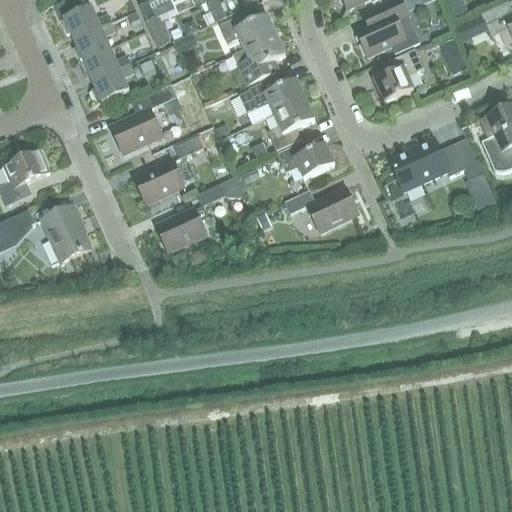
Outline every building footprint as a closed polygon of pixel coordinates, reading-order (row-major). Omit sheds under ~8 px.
[(213,16),(224,11),(218,0),(193,0),(197,8),(207,3),(213,16)] [(343,0),(349,13),(377,0),(343,0)] [(401,2),(372,15),(364,19),(369,30),(357,35),(369,61),(393,50),(396,58),(420,47),(409,21),(410,21),(401,2)] [(466,5),(453,11),(458,21),(471,14),(466,5)] [(492,41),(509,33),(511,39),(511,11),(509,6),(482,18),(492,41)] [(75,44),(113,27),(109,18),(98,23),(92,10),(61,24),(68,39),(72,37),(75,44)] [(224,11),(213,16),(218,26),(228,21),(224,11)] [(137,16),(129,20),(133,31),(142,27),(137,16)] [(240,42),(245,54),(277,40),(268,19),(250,27),(245,17),(220,28),(229,48),(240,42)] [(158,48),(170,43),(159,20),(148,25),(158,48)] [(190,25),(185,28),(189,37),(200,32),(197,27),(190,25)] [(117,35),(113,27),(75,44),(78,50),(74,52),(80,66),(111,52),(106,40),(117,35)] [(277,40),(245,54),(234,59),(248,90),(273,79),(269,68),(286,60),(277,40)] [(453,42),(440,48),(447,63),(460,57),(453,42)] [(93,85),(131,68),(127,59),(116,64),(111,52),(80,66),(86,80),(90,79),(93,85)] [(387,79),(375,85),(385,107),(414,93),(408,80),(425,73),(416,53),(382,68),(387,79)] [(151,63),(141,68),(145,77),(155,72),(151,63)] [(135,77),(131,68),(93,85),(96,92),(92,94),(99,108),(130,94),(124,82),(135,77)] [(269,107),(275,119),(306,104),(297,84),(279,92),(275,81),(249,93),(258,112),(269,107)] [(178,101),(172,88),(148,99),(154,112),(178,101)] [(238,89),(228,91),(233,109),(243,107),(238,89)] [(316,124),(306,104),(275,119),(280,130),(268,135),(277,155),(303,143),(298,133),(316,124)] [(511,109),(480,124),(489,143),(482,146),(495,176),(497,175),(500,176),(504,176),(508,176),(511,174),(511,109)] [(163,141),(150,113),(112,131),(124,158),(163,141)] [(226,127),(216,131),(220,139),(230,135),(226,127)] [(199,140),(175,151),(181,163),(204,152),(199,140)] [(417,150),(418,153),(391,165),(405,195),(448,175),(450,181),(466,174),(454,148),(440,155),(434,142),(417,150)] [(287,177),(299,171),(304,183),(336,169),(326,148),(309,156),(304,146),(278,157),(287,177)] [(11,185),(0,190),(0,195),(7,210),(33,199),(27,187),(51,177),(40,154),(5,170),(11,185)] [(173,165),(135,182),(147,208),(185,191),(173,165)] [(256,172),(243,177),(247,187),(260,182),(256,172)] [(484,177),(469,184),(482,212),(497,205),(484,177)] [(237,181),(197,199),(203,211),(226,200),(246,201),(237,181)] [(359,219),(346,192),(316,206),(311,194),(285,206),(291,218),(308,210),(321,237),(359,219)] [(75,210),(43,224),(62,266),(91,253),(80,228),(83,227),(75,210)] [(195,213),(157,230),(169,256),(207,239),(195,213)] [(29,214),(6,225),(0,227),(0,248),(2,248),(0,242),(0,241),(11,236),(12,238),(36,228),(29,214)] [(264,217),(257,221),(264,234),(271,230),(264,217)]
